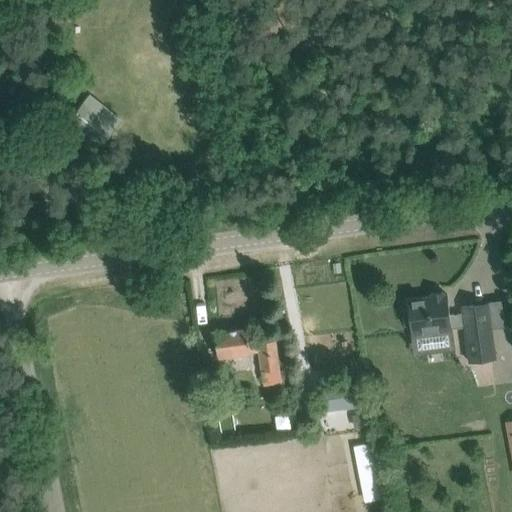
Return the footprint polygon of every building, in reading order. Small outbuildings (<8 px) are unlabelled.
[(70,120),(102,145),(114,129),(83,105),(70,120)] [(430,294),(431,297),(407,300),(408,310),(403,311),(405,325),(410,324),(411,335),(464,328),(468,363),(495,360),(488,304),(462,307),(462,314),(449,315),(447,294),(444,295),(443,292),(430,294)] [(217,357),(237,355),(259,352),(263,382),(280,380),(276,341),(249,345),(247,329),(214,333),(217,357)] [(361,382),(337,385),(325,387),(328,407),(364,402),(361,382)] [(368,412),(354,415),(357,427),(370,425),(368,412)] [(323,428),(313,429),(314,436),(324,435),(323,428)] [(372,440),(350,444),(361,502),(383,497),(372,440)]
